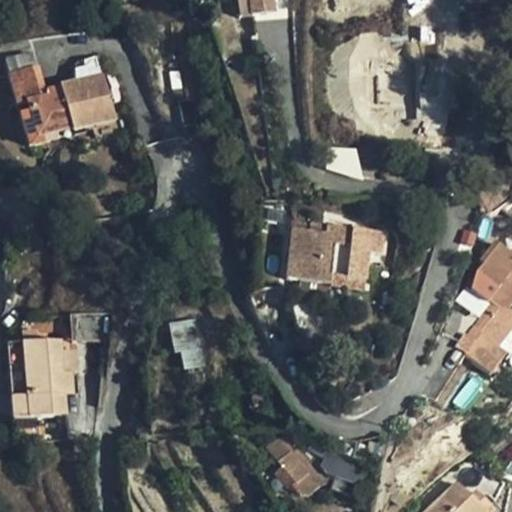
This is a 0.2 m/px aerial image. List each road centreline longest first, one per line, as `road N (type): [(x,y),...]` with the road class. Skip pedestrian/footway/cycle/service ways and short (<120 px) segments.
road 1 (unclassified): [(511,0),(413,388),(386,423),(338,418),(287,372),(205,200),(177,192),(152,215),(146,309),(111,382),(114,511)]
road 2 (unknown): [(292,3),(291,108),(305,152),(339,181),(455,226)]
